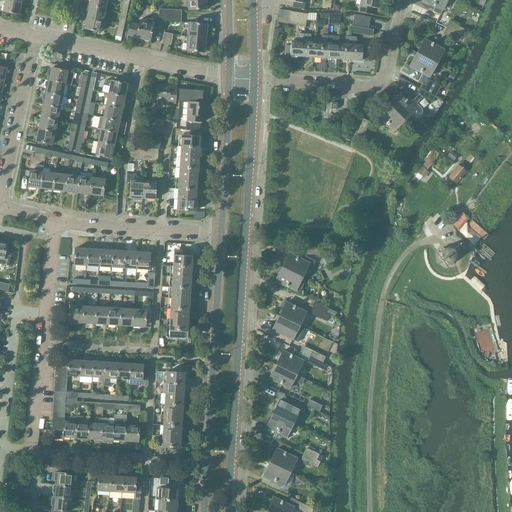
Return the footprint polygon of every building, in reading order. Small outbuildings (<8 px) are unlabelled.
[(21,3),(5,0),(2,12),(18,15),(21,3)] [(90,0),(89,6),(105,9),(106,0),(90,0)] [(205,0),(187,0),(188,11),(206,10),(205,0)] [(379,0),(360,0),(358,13),(371,15),(372,8),(377,9),(379,0)] [(446,0),(422,0),(443,10),(446,0)] [(292,8),(304,10),(305,4),(302,3),(293,2),(292,8)] [(89,6),(86,18),(102,21),(105,9),(89,6)] [(291,12),(289,24),(305,27),(307,14),(291,12)] [(355,21),(369,24),(370,18),(356,15),(355,21)] [(102,21),(86,18),(84,30),(99,33),(102,21)] [(139,42),(140,42),(142,42),(143,41),(144,40),(150,41),(154,24),(140,21),(139,26),(130,24),(128,36),(136,37),(136,38),(138,39),(138,40),(139,42)] [(369,24),(355,21),(354,27),(368,29),(369,24)] [(446,28),(462,36),(465,30),(448,22),(446,28)] [(188,23),(187,37),(205,39),(207,25),(188,23)] [(124,26),(118,25),(116,36),(121,38),(124,26)] [(462,36),(446,28),(443,34),(459,41),(462,36)] [(161,44),(170,46),(172,35),(163,33),(161,44)] [(290,56),(302,57),(303,34),(298,34),(297,42),(291,41),(290,46),(285,46),(285,54),(290,54),(290,56)] [(303,34),(302,57),(314,58),(315,39),(310,39),(311,34),(303,34)] [(314,58),(326,58),(327,36),(321,35),(321,40),(315,39),(314,58)] [(326,58),(337,59),(338,44),(339,41),(339,36),(327,36),(326,58)] [(186,44),(186,51),(204,53),(205,39),(187,37),(184,37),(183,43),(186,44)] [(339,41),(338,44),(337,59),(348,60),(349,37),(346,37),(344,41),(339,41)] [(349,37),(348,60),(361,61),(362,55),(369,55),(370,43),(358,43),(356,37),(349,37)] [(424,40),(416,53),(436,64),(444,51),(433,45),(434,43),(432,42),(431,44),(424,40)] [(436,64),(416,53),(409,66),(429,77),(436,64)] [(49,81),(64,84),(71,85),(74,69),(58,65),(57,70),(51,68),(51,69),(50,69),(48,70),(47,74),(48,75),(50,76),(49,81)] [(0,77),(4,78),(5,74),(8,72),(6,69),(7,68),(4,67),(1,67),(0,66),(0,77)] [(80,87),(85,89),(88,76),(83,75),(82,77),(79,76),(78,83),(81,84),(80,87)] [(419,89),(435,97),(441,86),(427,79),(424,84),(422,83),(419,89)] [(127,85),(106,80),(105,85),(110,87),(108,94),(124,97),(127,85)] [(46,93),(62,96),(64,84),(49,81),(48,81),(47,81),(45,82),(44,86),(46,88),(47,88),(46,93)] [(175,106),(175,102),(176,91),(176,86),(153,85),(153,93),(156,93),(155,104),(175,106)] [(175,102),(187,102),(201,103),(202,92),(185,91),(185,90),(179,89),(178,91),(176,91),(175,102)] [(435,97),(419,89),(416,94),(418,95),(422,97),(432,103),(435,97)] [(46,93),(43,105),(59,108),(62,96),(46,93)] [(124,97),(108,94),(106,106),(122,109),(124,97)] [(410,115),(411,116),(412,117),(414,118),(415,118),(417,118),(418,118),(419,117),(420,117),(421,116),(421,115),(422,114),(422,113),(422,112),(422,111),(422,110),(421,109),(421,108),(416,103),(422,97),(418,95),(413,100),(409,96),(405,100),(399,94),(388,105),(404,121),(410,115)] [(205,103),(201,103),(187,102),(185,130),(199,131),(200,123),(202,123),(202,113),(204,114),(205,103)] [(43,105),(41,117),(57,121),(59,108),(43,105)] [(404,121),(388,105),(377,115),(393,131),(404,121)] [(119,121),(122,109),(106,106),(103,118),(119,121)] [(41,117),(38,129),(54,133),(57,121),(41,117)] [(103,118),(100,130),(116,133),(119,121),(103,118)] [(151,118),(151,125),(163,127),(164,121),(165,120),(155,118),(151,118)] [(369,121),(368,121),(362,119),(356,136),(363,138),(369,121)] [(54,133),(38,129),(35,142),(51,145),(54,133)] [(114,145),(116,133),(100,130),(96,129),(95,133),(99,134),(98,142),(114,145)] [(198,148),(199,137),(181,136),(180,147),(198,148)] [(154,137),(151,148),(159,149),(161,138),(154,137)] [(111,158),(114,145),(98,142),(95,154),(111,158)] [(198,158),(198,148),(180,147),(180,157),(198,158)] [(158,149),(132,148),(131,160),(138,160),(138,151),(145,151),(145,155),(158,155),(158,149)] [(138,151),(138,160),(157,161),(158,155),(145,155),(145,151),(138,151)] [(197,169),(198,158),(180,157),(179,168),(197,169)] [(458,164),(448,176),(456,183),(467,171),(458,164)] [(196,179),(197,169),(179,168),(178,178),(196,179)] [(28,187),(40,189),(42,172),(30,171),(28,187)] [(40,189),(53,190),(55,174),(42,172),(40,189)] [(53,190),(65,192),(67,175),(55,174),(53,190)] [(142,198),(143,181),(133,180),(134,175),(126,174),(126,183),(130,183),(129,198),(134,198),(134,200),(142,200),(142,198)] [(65,192),(77,193),(79,177),(67,175),(65,192)] [(77,193),(90,195),(91,178),(79,177),(77,193)] [(91,178),(90,195),(102,196),(104,180),(91,178)] [(196,190),(196,179),(178,178),(178,189),(196,190)] [(143,181),(142,198),(155,199),(156,182),(143,181)] [(195,201),(196,190),(178,189),(177,199),(195,201)] [(177,199),(176,210),(194,211),(195,201),(177,199)] [(0,242),(0,264),(8,266),(12,250),(6,248),(7,244),(0,242)] [(438,255),(439,255),(440,261),(446,266),(453,264),(458,258),(457,251),(450,246),(442,247),(440,253),(439,253),(438,255)] [(86,265),(87,249),(74,249),(73,265),(86,265)] [(86,265),(98,266),(99,250),(87,249),(86,265)] [(98,266),(111,267),(112,251),(99,250),(98,266)] [(124,252),(112,251),(111,267),(123,268),(124,252)] [(123,268),(136,268),(137,252),(124,252),(123,268)] [(137,252),(136,268),(148,269),(149,253),(137,252)] [(288,254),(282,267),(302,277),(309,264),(298,258),(298,257),(297,256),(296,258),(288,254)] [(173,255),(173,266),(191,267),(191,256),(173,255)] [(173,266),(172,277),(190,278),(191,267),(173,266)] [(295,291),(302,277),(282,267),(275,281),(295,291)] [(171,287),(189,289),(190,278),(172,277),(171,287)] [(189,289),(171,287),(171,298),(189,299),(189,289)] [(171,298),(170,309),(188,310),(189,299),(171,298)] [(315,302),(312,308),(333,318),(336,312),(315,302)] [(285,303),(278,316),(299,326),(305,313),(294,307),(295,306),(294,305),(293,307),(285,303)] [(83,323),(84,307),(71,306),(70,322),(83,323)] [(95,324),(96,308),(84,307),(83,323),(95,324)] [(95,324),(107,325),(108,308),(96,308),(95,324)] [(107,325),(120,325),(121,309),(108,308),(107,325)] [(312,308),(310,314),(326,322),(331,324),(333,318),(312,308)] [(120,325),(132,326),(133,310),(121,309),(120,325)] [(169,319),(187,320),(188,311),(170,309),(169,319)] [(133,310),(132,326),(145,327),(146,311),(133,310)] [(299,326),(278,316),(272,330),(292,340),(296,332),(301,334),(304,329),(299,326)] [(186,339),(187,320),(169,319),(167,319),(166,338),(186,339)] [(325,357),(301,345),(299,351),(309,356),(322,362),(325,357)] [(296,375),(302,361),(291,356),(292,355),(291,354),(290,355),(282,351),(275,365),(296,375)] [(326,364),(322,362),(309,356),(307,362),(323,370),(326,364)] [(79,376),(80,361),(67,360),(68,358),(60,358),(59,367),(67,367),(67,374),(67,376),(79,376)] [(80,361),(79,376),(92,377),(92,362),(80,361)] [(92,377),(104,378),(105,363),(92,362),(92,377)] [(105,363),(104,378),(104,385),(109,385),(110,378),(116,379),(117,363),(105,363)] [(130,364),(117,363),(116,379),(129,380),(130,364)] [(130,364),(129,380),(128,385),(147,386),(148,370),(142,370),(142,365),(130,364)] [(289,388),(296,375),(275,365),(269,378),(289,388)] [(166,372),(165,383),(183,384),(184,373),(166,372)] [(165,383),(165,394),(183,395),(183,384),(165,383)] [(164,404),(182,405),(183,395),(165,394),(164,404)] [(279,400),(272,414),(293,424),(299,410),(288,405),(289,403),(287,403),(287,404),(279,400)] [(309,400),(306,406),(319,412),(322,406),(309,400)] [(181,416),(182,405),(164,404),(163,415),(181,416)] [(319,412),(306,406),(304,411),(316,417),(319,412)] [(293,424),(272,414),(266,427),(286,437),(293,424)] [(181,426),(181,416),(163,415),(163,425),(181,426)] [(62,439),(63,437),(75,438),(77,417),(71,416),(70,422),(64,422),(64,420),(55,420),(55,423),(52,423),(51,429),(55,429),(55,439),(62,439)] [(75,438),(81,438),(81,440),(83,442),(85,442),(87,440),(87,439),(88,439),(89,423),(82,423),(83,417),(77,417),(75,438)] [(112,440),(125,441),(126,426),(126,420),(114,419),(112,440)] [(88,439),(100,440),(101,424),(89,423),(88,439)] [(100,440),(112,440),(113,425),(101,424),(100,440)] [(180,437),(181,426),(163,425),(162,436),(180,437)] [(126,426),(125,441),(137,442),(138,426),(126,426)] [(161,447),(179,448),(180,437),(162,436),(161,447)] [(316,460),(319,455),(306,448),(303,454),(316,460)] [(275,449),(269,462),(289,472),(296,459),(285,454),(286,452),(284,451),(284,453),(275,449)] [(316,460),(303,454),(300,460),(317,468),(319,462),(316,460)] [(289,472),(269,462),(263,476),(283,486),(289,472)] [(73,475),(73,476),(79,477),(80,469),(64,467),(64,473),(73,475)] [(71,487),(73,476),(73,475),(64,473),(55,472),(54,481),(57,481),(56,485),(71,487)] [(96,491),(109,492),(110,476),(97,475),(96,491)] [(109,492),(121,492),(123,477),(110,476),(109,492)] [(135,478),(123,477),(121,492),(134,493),(134,499),(140,500),(141,484),(135,484),(135,478)] [(71,487),(56,485),(53,485),(52,493),(55,493),(55,498),(70,500),(71,487)] [(158,489),(158,500),(176,501),(176,490),(158,489)] [(68,511),(70,500),(55,498),(52,497),(51,505),(54,506),(53,510),(67,511),(68,511)] [(273,498),(266,511),(267,511),(290,511),(293,508),(282,502),(283,501),(281,500),(280,502),(273,498)] [(175,511),(176,501),(158,500),(157,510),(175,511)] [(311,511),(313,509),(300,503),(297,508),(304,511),(311,511)]
